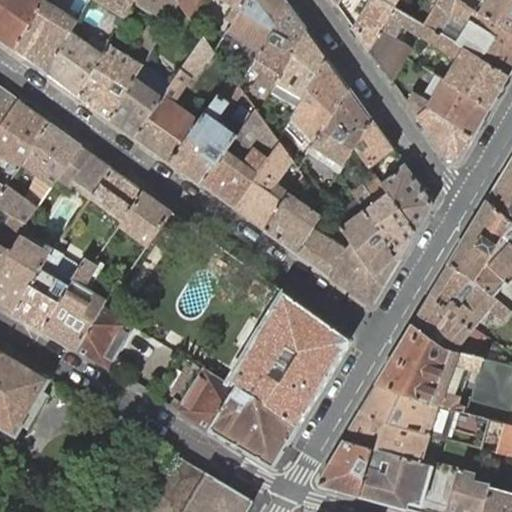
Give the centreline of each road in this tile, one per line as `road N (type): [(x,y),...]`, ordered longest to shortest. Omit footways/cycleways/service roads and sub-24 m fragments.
road 1 (residential): [(379,334),(0,62)]
road 2 (tertiary): [(0,325),(284,495)]
road 3 (residential): [(314,0),(446,179),(467,192)]
road 4 (tertiary): [(284,495),(379,334)]
road 5 (tertiary): [(379,334),(467,192)]
